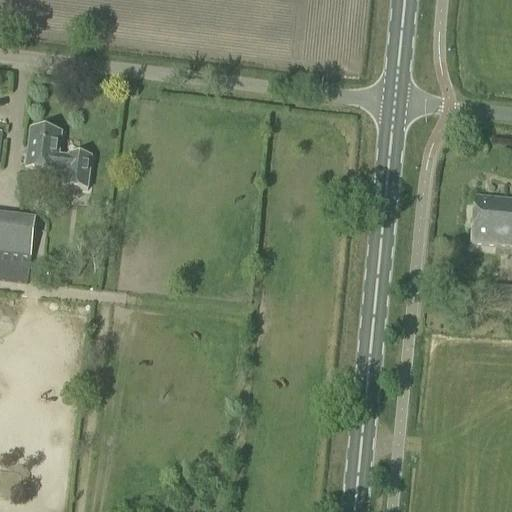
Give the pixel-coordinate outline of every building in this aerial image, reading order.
[(68,159),(59,158),(62,136),(31,132),(26,171),(57,175),(57,173),(67,174),(65,189),(88,192),(91,160),(69,157),(68,159)] [(511,203),(476,200),(472,247),(511,250),(511,203)] [(0,260),(31,264),(36,222),(0,217),(0,260)] [(0,290),(19,292),(19,283),(0,281),(0,290)] [(511,315),(511,290),(490,289),(488,313),(511,315)]
